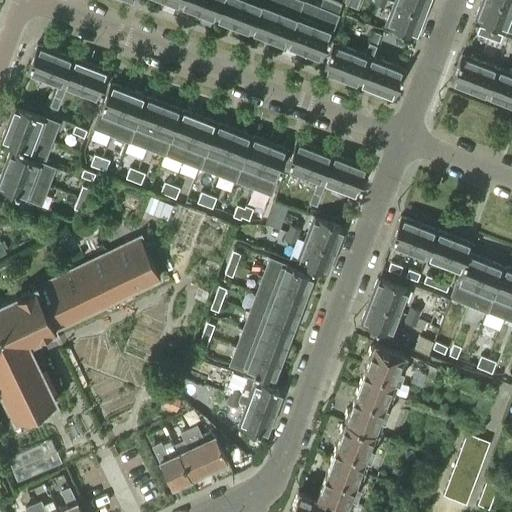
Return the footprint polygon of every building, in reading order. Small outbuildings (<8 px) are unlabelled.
[(197,11),(201,0),(181,0),(180,5),(197,11)] [(221,0),(201,0),(197,11),(215,18),(221,0)] [(233,24),(241,0),(221,0),(215,18),(233,24)] [(250,31),(261,0),(241,0),(233,24),(250,31)] [(268,38),(281,0),(261,0),(250,31),(268,38)] [(286,44),(302,0),(281,0),(268,38),(286,44)] [(303,51),(320,6),(303,0),(302,0),(286,44),(303,51)] [(393,0),(394,0),(394,1),(425,13),(429,0),(393,0)] [(511,12),(511,5),(497,0),(480,0),(474,18),(506,30),(511,12)] [(385,24),(415,36),(416,36),(425,13),(394,1),(385,24)] [(321,57),(331,29),(338,13),(320,6),(303,51),(321,57)] [(480,25),(477,32),(488,37),(491,29),(480,25)] [(488,37),(499,41),(502,33),(491,29),(488,37)] [(380,33),(377,31),(373,30),(368,41),(376,44),(380,33)] [(350,48),(332,41),(322,69),(340,76),(350,48)] [(340,76),(358,83),(368,54),(372,56),(376,44),(368,41),(364,53),(350,48),(340,76)] [(37,42),(26,71),(44,77),(55,49),(37,42)] [(73,56),(55,49),(44,77),(58,83),(54,94),(61,97),(66,85),(62,84),(73,56)] [(461,53),(450,81),(468,88),(478,60),(461,53)] [(368,54),(358,83),(376,89),(386,61),(372,56),(368,54)] [(90,62),(73,56),(62,84),(66,85),(80,91),(90,62)] [(486,95),(496,66),(478,60),(468,88),(486,95)] [(394,96),(404,67),(386,61),(376,89),(394,96)] [(108,69),(90,62),(80,91),(98,97),(108,69)] [(486,95),(503,101),(511,78),(511,72),(496,66),(486,95)] [(511,104),(511,78),(503,101),(511,104)] [(110,81),(99,110),(93,126),(111,132),(127,88),(110,81)] [(129,139),(145,94),(127,88),(111,132),(129,139)] [(54,94),(50,106),(57,109),(61,97),(54,94)] [(146,146),(163,101),(145,94),(129,139),(146,146)] [(164,152),(181,107),(163,101),(146,146),(164,152)] [(7,122),(52,139),(59,121),(14,104),(7,122)] [(182,159),(199,114),(181,107),(164,152),(182,159)] [(199,114),(182,159),(200,165),(216,120),(199,114)] [(217,172),(234,127),(216,120),(200,165),(217,172)] [(7,122),(0,140),(45,157),(52,139),(7,122)] [(75,123),(72,130),(83,135),(86,127),(75,123)] [(235,178),(252,133),(234,127),(217,172),(235,178)] [(253,185),(270,140),(252,133),(235,178),(253,185)] [(296,139),(285,167),(303,174),(314,146),(296,139)] [(271,191),(287,147),(270,140),(253,185),(271,191)] [(321,181),(332,152),(314,146),(303,174),(317,179),(313,191),(321,193),(325,182),(321,181)] [(3,167),(48,184),(54,166),(10,149),(3,167)] [(339,187),(350,159),(332,152),(321,181),(325,182),(339,187)] [(90,165),(98,168),(102,156),(95,153),(90,165)] [(98,168),(105,170),(110,159),(102,156),(98,168)] [(368,166),(350,159),(339,187),(357,194),(368,166)] [(3,167),(0,174),(0,186),(41,202),(48,184),(3,167)] [(137,169),(130,167),(126,178),(133,181),(137,169)] [(81,175),(92,180),(95,172),(84,168),(81,175)] [(133,181),(141,184),(145,172),(137,169),(133,181)] [(172,184),(164,181),(160,193),(168,195),(172,184)] [(168,195),(175,198),(179,187),(172,184),(168,195)] [(78,196),(85,199),(90,187),(82,185),(78,196)] [(209,194),(201,191),(197,202),(204,205),(209,194)] [(309,202),(313,204),(316,205),(321,193),(313,191),(309,202)] [(204,205),(212,208),(216,197),(209,194),(204,205)] [(78,196),(74,207),(81,210),(85,199),(78,196)] [(244,207),(237,204),(232,215),(240,218),(241,216),(244,207)] [(241,216),(248,219),(253,207),(245,205),(244,207),(241,216)] [(336,249),(344,227),(313,215),(305,237),(336,249)] [(390,243),(408,250),(419,222),(401,215),(390,243)] [(436,228),(419,222),(408,250),(426,256),(436,228)] [(298,235),(301,227),(290,223),(288,230),(298,235)] [(454,235),(436,228),(426,256),(444,263),(454,235)] [(298,235),(288,230),(284,238),(295,243),(298,235)] [(468,251),(472,241),(454,235),(444,263),(461,269),(468,250),(468,251)] [(20,416),(29,422),(30,411),(55,400),(27,341),(40,335),(43,342),(54,337),(51,330),(55,328),(54,325),(159,275),(148,251),(153,242),(143,241),(140,236),(0,303),(0,386),(15,419),(20,416)] [(327,272),(336,249),(305,237),(296,260),(327,272)] [(236,264),(241,252),(233,249),(229,261),(236,264)] [(468,251),(468,250),(461,269),(461,270),(451,296),(469,303),(486,258),(468,252),(468,251)] [(308,290),(314,273),(270,256),(263,274),(308,290)] [(503,265),(486,258),(469,303),(487,310),(503,265)] [(229,261),(224,272),(232,275),(236,264),(229,261)] [(399,273),(402,266),(391,261),(388,269),(399,273)] [(487,310),(504,316),(511,295),(511,267),(503,265),(487,310)] [(417,280),(420,272),(408,268),(406,276),(417,280)] [(256,291),(301,308),(308,290),(263,274),(256,291)] [(435,286),(437,279),(426,274),(423,282),(435,286)] [(379,276),(370,299),(400,310),(409,287),(379,276)] [(437,279),(435,286),(446,290),(449,283),(437,279)] [(219,297),(223,286),(216,283),(212,295),(219,297)] [(294,326),(301,308),(256,291),(250,309),(294,326)] [(212,295),(207,306),(215,309),(219,297),(212,295)] [(370,299),(361,322),(391,333),(400,310),(370,299)] [(410,305),(407,313),(418,317),(420,309),(410,305)] [(294,326),(250,309),(243,327),(288,344),(294,326)] [(427,320),(418,317),(407,313),(404,320),(424,328),(427,320)] [(210,335),(214,323),(206,320),(202,332),(210,335)] [(236,345),(281,362),(288,344),(243,327),(236,345)] [(202,332),(198,343),(205,346),(210,335),(202,332)] [(369,355),(359,383),(374,388),(375,384),(389,390),(393,378),(397,379),(401,369),(397,367),(403,352),(374,341),(374,343),(370,345),(368,352),(369,355)] [(444,354),(447,346),(436,342),(433,349),(444,354)] [(449,354),(456,357),(461,346),(453,343),(449,354)] [(229,363),(274,380),(281,362),(236,345),(229,363)] [(484,369),(488,357),(481,355),(476,366),(484,369)] [(484,369),(491,372),(496,360),(488,357),(484,369)] [(247,401),(275,411),(284,388),(255,378),(247,401)] [(346,417),(346,419),(374,429),(379,415),(383,416),(387,406),(383,405),(389,390),(375,384),(374,388),(359,383),(350,407),(347,408),(344,415),(346,417)] [(229,394),(240,398),(242,391),(232,386),(229,394)] [(179,398),(168,394),(164,405),(175,409),(179,398)] [(237,406),(240,398),(229,394),(227,402),(237,406)] [(266,434),(275,411),(247,401),(238,424),(266,434)] [(341,432),(332,456),(346,462),(345,465),(359,470),(364,455),(368,457),(372,446),(368,445),(374,429),(346,419),(344,421),(341,422),(339,429),(341,432)] [(197,423),(189,427),(208,468),(227,459),(215,433),(204,439),(197,423)] [(190,477),(208,468),(189,427),(180,431),(188,447),(178,451),(190,477)] [(467,431),(464,439),(475,444),(478,436),(467,431)] [(51,436),(7,456),(18,480),(61,461),(51,436)] [(478,436),(475,444),(486,448),(489,440),(478,436)] [(464,439),(461,447),(472,451),(475,444),(464,439)] [(190,477),(178,451),(168,456),(161,441),(152,445),(171,486),(190,477)] [(475,444),(472,451),(484,456),(486,448),(475,444)] [(461,447),(458,455),(469,459),(472,451),(461,447)] [(472,451),(469,459),(481,464),(484,456),(472,451)] [(458,455),(455,463),(466,467),(469,459),(458,455)] [(354,482),(359,470),(345,465),(346,462),(332,456),(317,496),(316,497),(328,502),(345,508),(350,493),(354,494),(358,483),(354,482)] [(469,459),(466,467),(478,471),(481,464),(469,459)] [(455,463),(452,471),(463,475),(466,467),(455,463)] [(466,467),(463,475),(475,479),(478,471),(466,467)] [(452,471),(449,478),(460,483),(463,475),(452,471)] [(463,475),(460,483),(472,487),(475,479),(463,475)] [(449,478),(446,486),(457,491),(460,483),(449,478)] [(483,487),(494,491),(497,483),(486,479),(483,487)] [(460,483),(457,491),(469,495),(472,487),(460,483)] [(58,510),(59,511),(82,511),(77,501),(76,501),(69,486),(61,489),(69,505),(58,510)] [(446,486),(443,494),(454,498),(457,491),(446,486)] [(483,487),(480,494),(491,499),(494,491),(483,487)] [(324,511),(328,502),(316,497),(317,496),(298,489),(289,511),(324,511)] [(457,491),(454,498),(466,503),(469,495),(457,491)] [(491,499),(480,494),(477,502),(488,507),(491,499)] [(37,511),(59,511),(58,510),(51,495),(33,503),(37,511)] [(37,511),(33,503),(25,507),(27,511),(37,511)]
